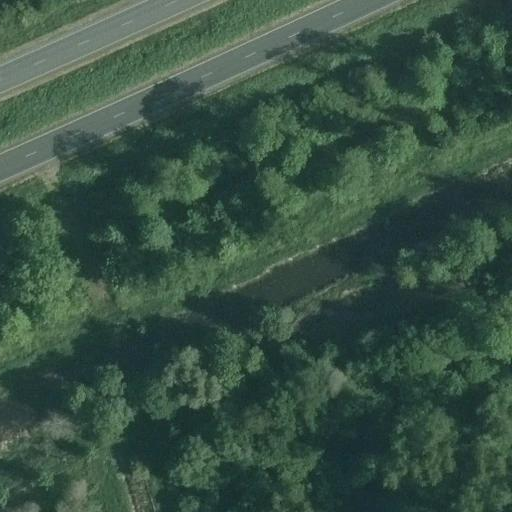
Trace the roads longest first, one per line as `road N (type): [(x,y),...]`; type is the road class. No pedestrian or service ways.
road 1 (trunk): [(0,171),(369,0)]
road 2 (trunk): [(181,0),(0,80)]
